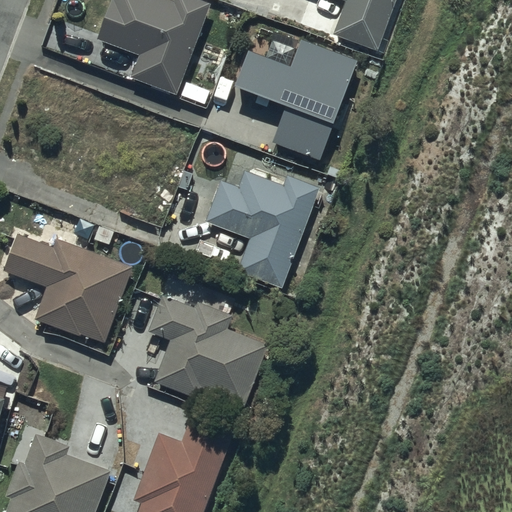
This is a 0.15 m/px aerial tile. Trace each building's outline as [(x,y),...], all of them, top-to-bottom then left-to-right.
[(177,0),(175,7),(155,0),(115,0),(99,44),(142,60),(133,84),(180,102),(213,11),(184,0),(177,0)] [(332,0),(347,5),(335,39),(380,56),(400,0),(332,0)] [(294,76),(252,59),(237,97),(286,116),(273,149),(321,167),(360,67),(305,46),(294,76)] [(240,192),(222,185),(207,226),(251,242),(238,276),(285,293),(321,193),(289,181),(286,191),(246,177),(240,192)] [(55,252),(19,239),(5,277),(48,292),(36,324),(105,350),(133,272),(58,244),(55,252)] [(197,313),(164,300),(150,336),(173,345),(157,387),(201,404),(204,395),(245,411),(269,351),(230,336),(236,322),(199,308),(197,313)] [(452,312),(412,334),(468,432),(476,427),(479,432),(511,413),(511,344),(496,317),(465,335),(452,312)] [(0,433),(10,402),(0,399),(0,433)] [(183,447),(160,439),(137,505),(145,507),(142,511),(207,511),(237,433),(194,416),(183,447)] [(407,422),(348,456),(372,494),(430,463),(407,422)] [(71,452),(38,439),(27,468),(22,466),(8,501),(14,504),(10,511),(98,511),(112,477),(68,460),(71,452)] [(511,504),(511,441),(485,457),(511,504)]
